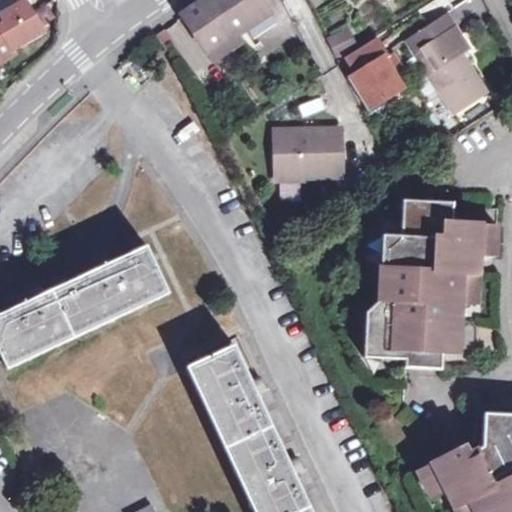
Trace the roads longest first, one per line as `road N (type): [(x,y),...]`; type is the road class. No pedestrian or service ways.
road 1 (tertiary): [(117,18),(0,131)]
road 2 (unknown): [(294,0),(360,133)]
